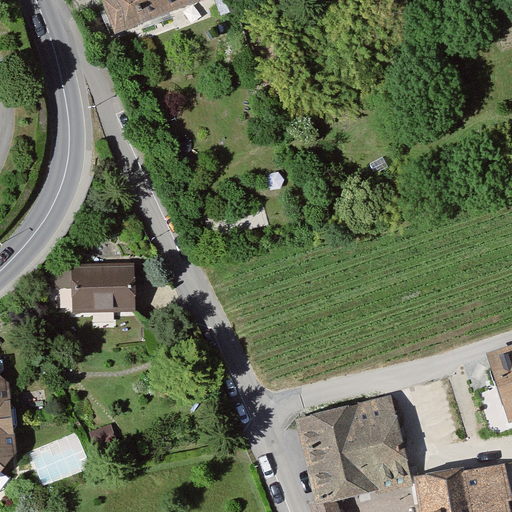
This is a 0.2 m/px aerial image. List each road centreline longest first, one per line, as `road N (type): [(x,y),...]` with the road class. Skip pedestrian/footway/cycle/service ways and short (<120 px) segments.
road 1 (residential): [(194,288),(90,61),(54,42)]
road 2 (residential): [(259,409),(511,339)]
road 3 (tertiary): [(0,270),(48,213),(65,176),(70,126),(54,42)]
road 4 (residential): [(194,288),(259,409)]
